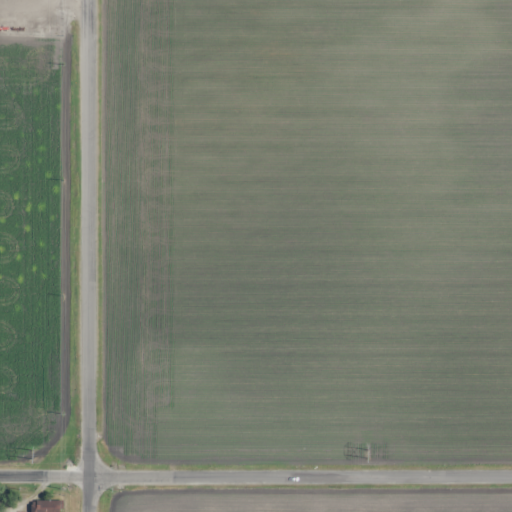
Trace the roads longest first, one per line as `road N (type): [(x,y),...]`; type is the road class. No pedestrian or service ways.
road 1 (residential): [(88,0),(89,511)]
road 2 (residential): [(511,475),(0,476)]
